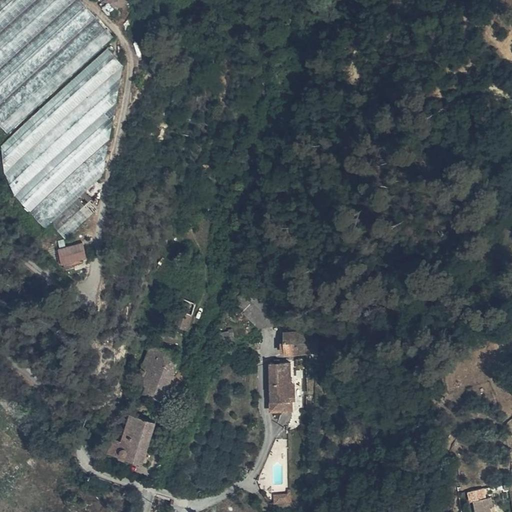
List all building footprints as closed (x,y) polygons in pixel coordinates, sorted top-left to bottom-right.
[(0,0),(0,124),(6,132),(45,99),(55,96),(0,143),(12,185),(45,224),(54,221),(65,235),(100,205),(86,188),(105,172),(122,61),(107,44),(114,38),(114,36),(83,0),(0,0)] [(74,244),(54,248),(56,251),(70,261),(77,260),(74,244)] [(56,251),(54,248),(49,249),(52,265),(55,264),(70,261),(56,251)] [(260,341),(291,334),(250,295),(233,313),(260,341)] [(180,308),(170,333),(186,339),(194,313),(180,308)] [(304,343),(283,345),(284,361),(300,362),(307,362),(307,342),(304,343)] [(154,344),(138,385),(143,388),(142,393),(148,394),(144,403),(162,410),(169,391),(179,364),(158,357),(161,346),(154,344)] [(287,373),(268,373),(268,421),(290,420),(287,373)] [(106,445),(102,455),(142,468),(154,432),(130,422),(124,439),(116,437),(112,447),(106,445)] [(496,511),(496,503),(493,504),(491,496),(477,498),(478,511),(496,511)]
